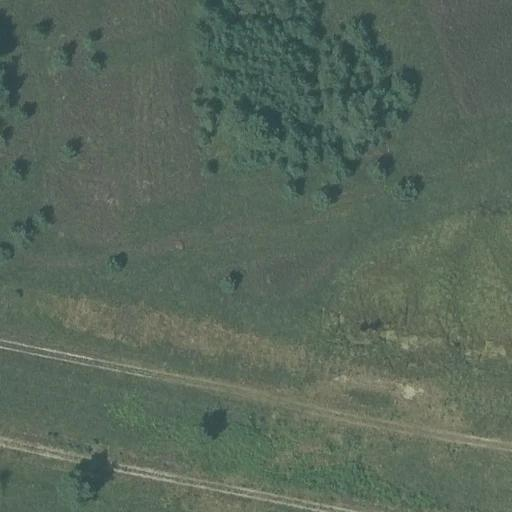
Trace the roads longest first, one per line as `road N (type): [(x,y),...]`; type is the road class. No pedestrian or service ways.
road 1 (track): [(0,343),(511,447)]
road 2 (track): [(333,511),(0,441)]
